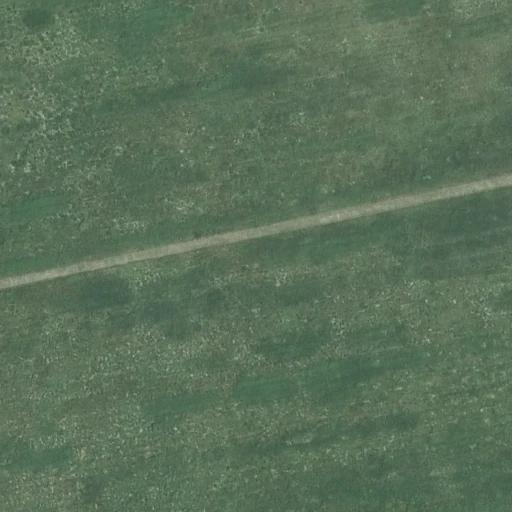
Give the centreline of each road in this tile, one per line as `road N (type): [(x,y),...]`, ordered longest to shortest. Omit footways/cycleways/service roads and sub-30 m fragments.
road 1 (residential): [(313,511),(259,242)]
road 2 (residential): [(81,262),(111,511)]
road 3 (residential): [(466,0),(511,220)]
road 4 (residential): [(81,262),(259,242)]
road 5 (residential): [(0,20),(168,0)]
